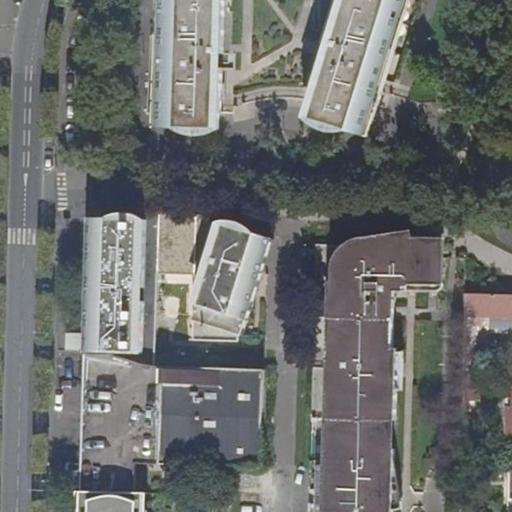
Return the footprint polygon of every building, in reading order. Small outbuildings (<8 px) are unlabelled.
[(158,0),(155,111),(162,112),(162,129),(182,129),(182,128),(203,128),(203,130),(222,130),(224,69),(219,69),(219,55),(225,55),(226,0),(158,0)] [(323,59),(318,74),(319,74),(376,91),(404,0),(341,0),(328,46),(333,48),(329,61),(323,59)] [(319,74),(305,118),(323,123),(324,122),(345,128),(345,130),(362,136),(376,91),(319,74)] [(98,223),(94,352),(107,352),(143,366),(155,366),(159,274),(196,276),(195,340),(239,342),(240,335),(244,335),(273,240),(266,236),(259,233),(249,229),(239,226),(227,222),(214,219),(202,216),(192,215),(181,214),(171,213),(149,214),(136,215),(128,216),(120,217),(112,219),(108,220),(103,221),(98,223)] [(91,218),(87,351),(93,351),(94,352),(98,223),(103,221),(108,220),(112,219),(91,218)] [(324,461),(322,511),(392,511),(395,450),(391,450),(392,421),(396,421),(397,377),(387,377),(387,364),(393,364),(394,349),(395,292),(409,292),(409,285),(438,286),(439,239),(411,238),(411,231),(400,233),(383,236),(367,238),(367,246),(345,245),(343,247),(340,250),(338,253),(336,257),(334,261),(333,267),(332,272),(332,279),(332,289),(331,304),(340,304),(339,333),(330,332),(329,405),(337,406),(336,433),(328,433),(327,461),(324,461)] [(511,294),(467,293),(464,370),(476,371),(480,371),(481,314),(511,315),(511,294)] [(331,304),(330,332),(339,333),(340,304),(331,304)] [(387,364),(387,377),(397,377),(398,349),(394,349),(393,364),(387,364)] [(92,380),(89,491),(138,492),(139,463),(263,465),(266,368),(155,366),(143,366),(107,352),(94,352),(93,351),(92,380)] [(464,370),(464,387),(476,387),(476,371),(464,370)] [(329,405),(328,433),(336,433),(337,406),(329,405)] [(229,469),(228,483),(258,484),(258,469),(229,469)] [(142,511),(143,493),(138,492),(89,491),(88,491),(86,511),(142,511)]
